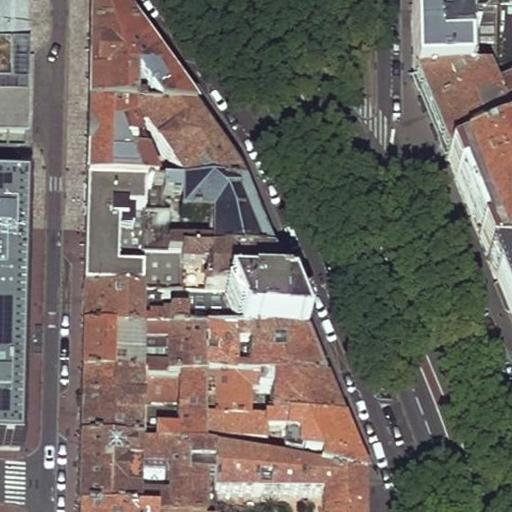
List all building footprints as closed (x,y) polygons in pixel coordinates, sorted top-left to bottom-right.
[(109,0),(90,0),(89,67),(88,109),(191,113),(162,70),(151,55),(109,0)] [(410,0),(410,11),(485,11),(487,0),(410,0)] [(511,0),(487,0),(485,11),(511,10),(511,0)] [(410,46),(410,79),(412,82),(484,79),(497,62),(511,62),(511,10),(485,11),(410,11),(410,46)] [(0,37),(0,133),(26,135),(28,78),(30,38),(0,37)] [(430,127),(445,163),(511,135),(511,81),(503,86),(500,78),(511,69),(511,62),(497,62),(484,79),(412,82),(430,127)] [(214,143),(191,113),(88,109),(87,147),(86,183),(157,185),(157,179),(151,179),(134,132),(144,132),(177,178),(168,178),(167,184),(169,185),(242,187),(236,173),(226,160),(214,143)] [(463,208),(485,260),(511,260),(511,135),(445,163),(463,208)] [(157,185),(86,183),(85,220),(84,272),(83,292),(180,294),(180,254),(141,252),(141,212),(163,212),(163,204),(162,185),(157,185)] [(169,185),(162,185),(163,204),(169,204),(169,197),(180,196),(180,214),(211,217),(211,242),(169,241),(169,213),(163,212),(141,212),(141,252),(180,254),(271,255),(256,221),(242,187),(169,185)] [(0,451),(19,452),(25,189),(0,188),(0,451)] [(203,294),(288,297),(280,276),(271,255),(180,254),(180,294),(184,294),(189,294),(189,270),(199,270),(200,262),(211,263),(211,287),(203,286),(203,294)] [(502,303),(511,326),(511,260),(485,260),(502,303)] [(180,294),(83,292),(83,313),(83,331),(183,333),(184,294),(180,294)] [(184,294),(183,333),(208,333),(305,335),(296,315),(288,297),(203,294),(189,294),(184,294)] [(183,333),(83,331),(82,353),(81,377),(206,378),(208,333),(183,333)] [(305,335),(208,333),(206,378),(322,378),(305,335)] [(79,444),(204,444),(206,418),(206,378),(81,377),(80,410),(79,444)] [(322,378),(206,378),(206,418),(248,418),(248,391),(273,392),(273,418),(339,419),(330,397),(322,378)] [(206,418),(204,444),(216,446),(217,438),(264,439),(265,432),(283,433),(283,453),(318,460),(318,469),(362,476),(350,447),(339,419),(273,418),(248,418),(206,418)] [(215,474),(216,453),(216,446),(204,444),(79,444),(78,478),(76,511),(215,511),(214,497),(215,474)] [(363,511),(362,476),(318,469),(216,453),(214,497),(320,494),(321,511),(363,511)]
